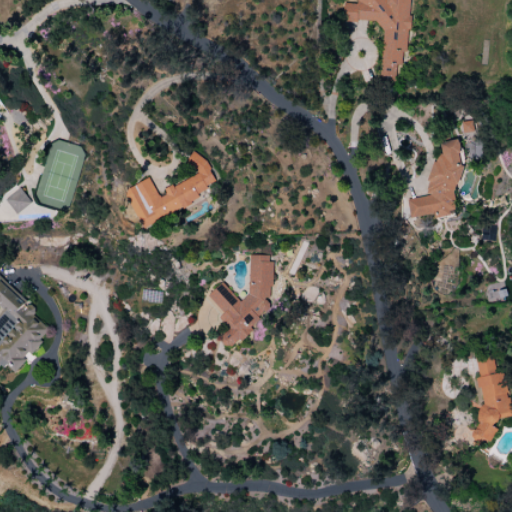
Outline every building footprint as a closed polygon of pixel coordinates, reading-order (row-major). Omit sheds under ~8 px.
[(408,218),(427,215),(431,217),(455,213),(453,199),(462,165),(456,164),(459,151),(458,140),(439,143),(440,149),(437,161),(431,162),(426,183),(428,197),(406,199),(408,218)] [(140,227),(218,188),(200,152),(187,159),(195,175),(157,195),(148,178),(122,191),(140,227)] [(16,215),(31,203),(19,188),(4,200),(16,215)] [(221,282),(206,296),(222,314),(218,318),(228,329),(221,335),(221,347),(231,347),(251,330),(251,325),(266,311),(266,297),(271,293),(271,263),(265,256),(249,255),(248,294),(239,302),(221,282)] [(0,303),(4,307),(0,311),(0,363),(13,374),(48,329),(31,315),(35,310),(0,283),(0,303)] [(511,416),(511,413),(509,399),(505,396),(507,392),(503,375),(495,370),(491,354),(474,358),(478,375),(476,378),(482,404),(475,414),(477,423),(469,437),(478,442),(478,445),(488,443),(495,432),(493,421),(511,416)]
